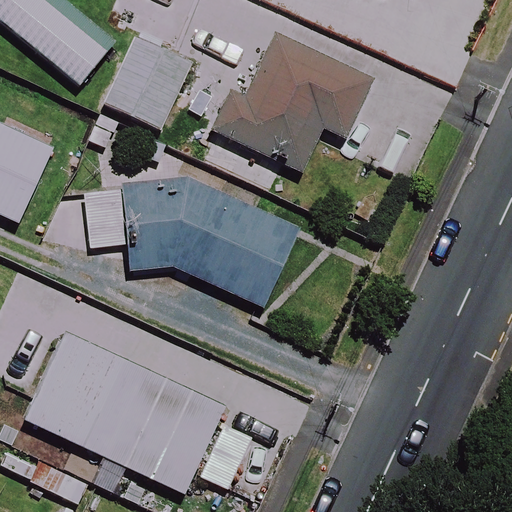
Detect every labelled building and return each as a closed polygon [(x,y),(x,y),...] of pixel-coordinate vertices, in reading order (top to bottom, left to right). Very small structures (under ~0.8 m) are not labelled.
[(111,45),(52,0),(0,0),(0,26),(78,88),(111,45)] [(200,0),(118,0),(109,22),(178,51),(200,0)] [(372,85),(270,39),(241,103),(221,94),(204,131),(302,177),(322,133),(345,143),(372,85)] [(51,154),(0,130),(0,220),(16,228),(51,154)] [(126,251),(126,274),(170,273),(267,312),(301,227),(180,179),(172,199),(119,196),(89,195),(87,250),(126,251)] [(223,412),(65,338),(25,424),(183,498),(223,412)] [(71,511),(30,491),(19,511),(71,511)]
